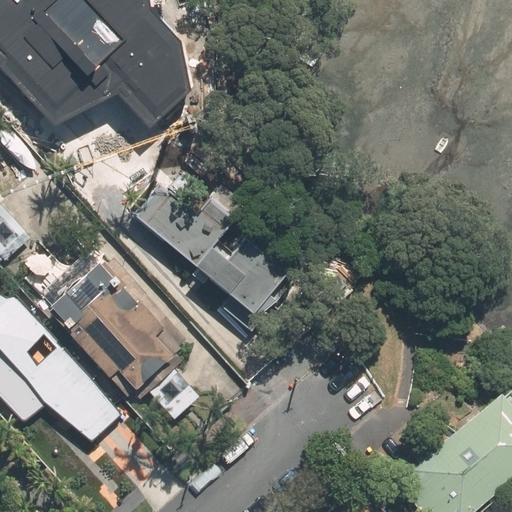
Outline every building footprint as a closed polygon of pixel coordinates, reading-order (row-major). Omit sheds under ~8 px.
[(124,92),(156,126),(204,81),(195,31),(163,2),(162,0),(0,0),(0,44),(6,51),(0,56),(0,62),(59,124),(124,92)] [(158,184),(131,216),(265,330),(299,290),(245,244),(242,247),(230,238),(239,227),(215,206),(202,222),(158,184)] [(3,206),(0,209),(0,264),(1,266),(32,238),(3,206)] [(95,250),(42,299),(129,396),(131,393),(138,401),(149,392),(174,421),(199,399),(172,370),(181,362),(156,334),(164,327),(95,250)] [(8,299),(0,294),(0,397),(27,427),(49,407),(93,444),(124,418),(17,299),(8,299)] [(470,511),(511,475),(511,411),(495,393),(441,442),(430,430),(405,452),(416,464),(408,470),(417,480),(406,490),(425,511),(470,511)] [(386,511),(413,511),(401,499),(386,511)]
